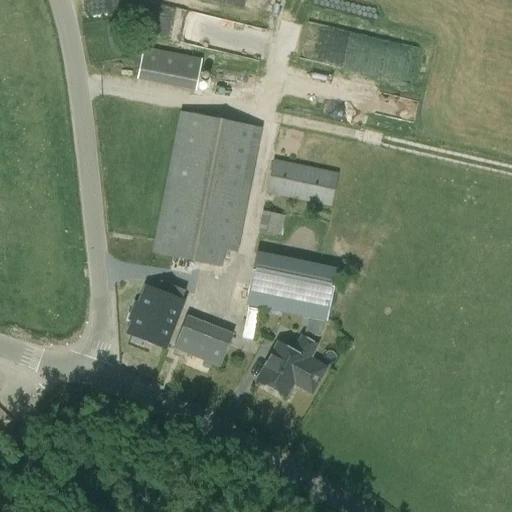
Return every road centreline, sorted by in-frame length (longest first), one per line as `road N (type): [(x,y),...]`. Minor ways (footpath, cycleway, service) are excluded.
road 1 (unclassified): [(78,374),(101,324),(74,59),(57,0)]
road 2 (unclassified): [(360,511),(190,416),(78,374)]
